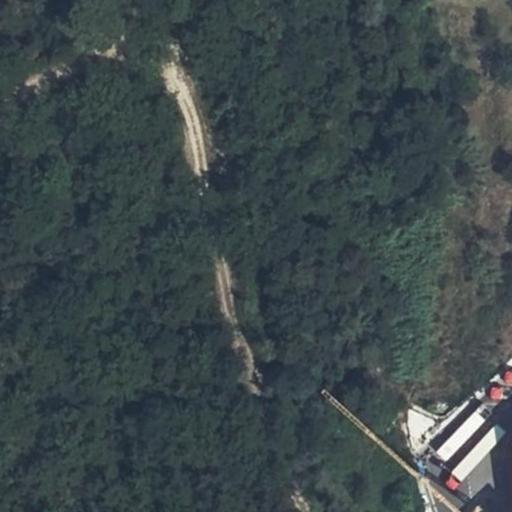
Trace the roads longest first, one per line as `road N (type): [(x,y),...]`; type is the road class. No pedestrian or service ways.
road 1 (track): [(324,511),(228,280),(187,90),(124,23)]
road 2 (track): [(124,23),(0,90)]
